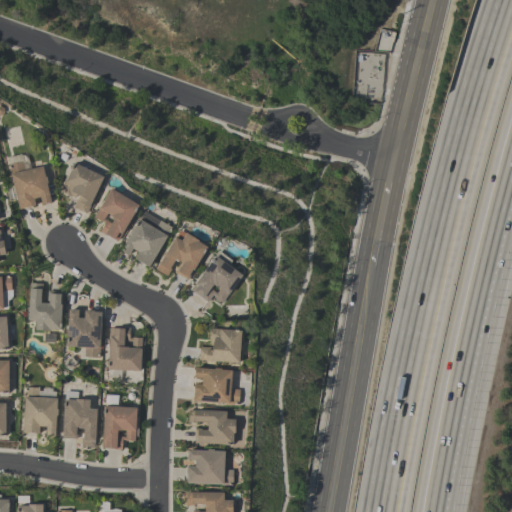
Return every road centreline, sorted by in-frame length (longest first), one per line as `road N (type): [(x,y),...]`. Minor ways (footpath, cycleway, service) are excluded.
road 1 (motorway): [(511,5),(481,99),(387,511)]
road 2 (motorway): [(440,482),(511,167)]
road 3 (residential): [(64,249),(162,323),(155,511)]
road 4 (residential): [(242,114),(0,32)]
road 5 (secondary): [(327,511),(370,268)]
road 6 (residential): [(0,464),(156,484)]
road 7 (secondary): [(394,153),(430,0)]
road 8 (residential): [(394,153),(265,122)]
